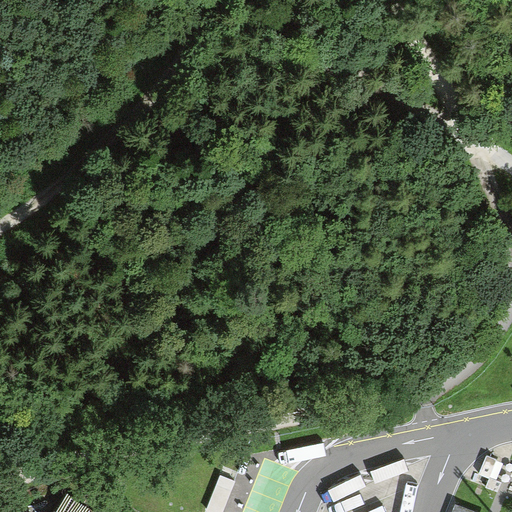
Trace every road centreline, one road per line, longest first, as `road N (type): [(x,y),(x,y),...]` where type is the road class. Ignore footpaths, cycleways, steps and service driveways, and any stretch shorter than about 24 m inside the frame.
road 1 (track): [(511,305),(462,373),(422,397),(72,453),(0,476)]
road 2 (track): [(225,0),(129,123),(0,231)]
road 3 (track): [(174,73),(254,55),(344,70),(471,139)]
road 4 (track): [(471,139),(394,0)]
